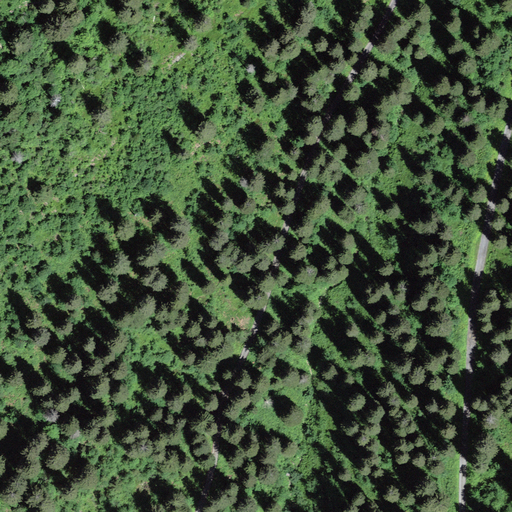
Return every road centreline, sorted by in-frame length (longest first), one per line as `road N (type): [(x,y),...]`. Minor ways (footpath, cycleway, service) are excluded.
road 1 (track): [(199,511),(230,377),(265,303),(287,218),(318,138),(394,0)]
road 2 (track): [(462,511),(476,304),(511,119)]
